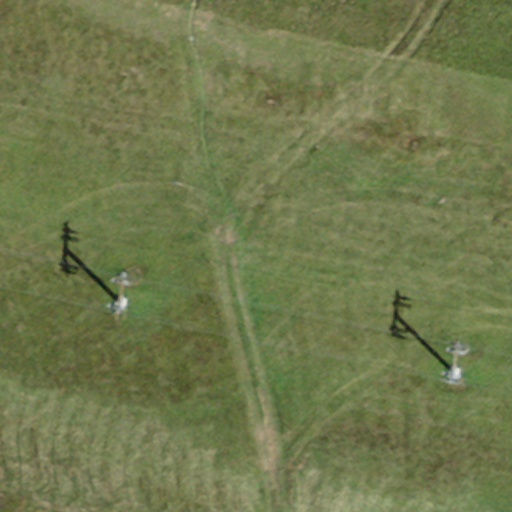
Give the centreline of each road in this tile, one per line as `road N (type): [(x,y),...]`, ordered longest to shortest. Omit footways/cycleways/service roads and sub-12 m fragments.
road 1 (track): [(216,239),(279,165),(387,70),(428,0)]
road 2 (track): [(274,511),(216,239)]
